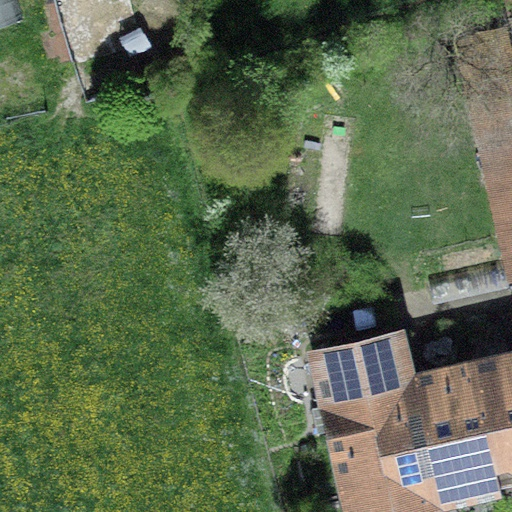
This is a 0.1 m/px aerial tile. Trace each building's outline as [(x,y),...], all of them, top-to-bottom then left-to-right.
[(463,55),(508,259),(511,257),(511,108),(498,47),(463,55)] [(427,278),(432,300),(507,283),(502,262),(427,278)] [(341,427),(341,428),(408,414),(389,335),(323,350),(335,400),(320,403),(326,431),(341,427)] [(511,361),(471,371),(492,466),(508,463),(510,473),(511,472),(511,361)] [(439,489),(495,477),(492,466),(471,371),(415,384),(439,489)] [(425,492),(408,414),(341,428),(360,511),(394,511),(392,499),(425,492)]
